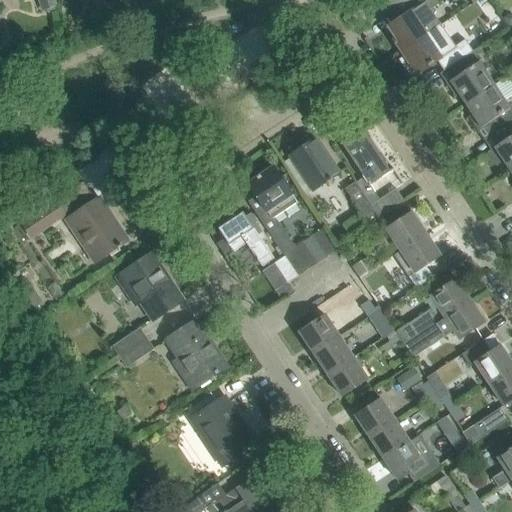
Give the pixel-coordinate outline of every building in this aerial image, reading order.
[(54,0),(36,0),(41,11),(57,5),(54,0)] [(396,44),(400,51),(431,31),(441,24),(431,10),(439,5),(439,4),(436,0),(406,0),(409,11),(391,16),(393,23),(385,28),(393,39),(391,40),(394,45),(396,44)] [(508,28),(500,16),(453,47),(462,59),(473,52),(508,28)] [(439,43),(431,31),(400,51),(417,75),(451,52),(444,40),(439,43)] [(495,85),(473,52),(462,59),(451,67),(457,77),(446,84),(455,97),(459,95),(465,105),(495,85)] [(511,121),(511,109),(495,85),(465,105),(472,115),(468,117),(477,131),(488,123),(495,133),(511,121)] [(503,162),(509,171),(511,169),(511,121),(495,133),(501,143),(488,152),(487,158),(491,165),(497,166),(503,162)] [(392,169),(367,131),(368,131),(367,129),(343,146),(369,186),(394,169),(393,168),(392,169)] [(339,174),(316,140),(291,156),(314,190),(339,174)] [(297,203),(274,168),(261,177),(260,175),(257,177),(257,179),(249,185),(272,219),(297,203)] [(368,225),(379,218),(371,205),(361,191),(356,182),(345,189),(368,225)] [(84,183),(65,195),(22,224),(31,237),(64,215),(95,263),(118,248),(119,249),(122,246),(121,245),(128,241),(99,198),(96,201),(84,183)] [(396,189),(379,200),(369,186),(361,191),(371,205),(379,218),(404,201),(396,189)] [(262,267),(274,259),(252,226),(257,223),(251,214),(246,217),(243,212),(218,229),(233,252),(247,244),(262,267)] [(386,230),(401,251),(426,234),(412,213),(386,230)] [(268,232),(284,255),(295,247),(280,224),(268,232)] [(314,235),(328,257),(338,250),(324,228),(314,235)] [(441,256),(426,234),(401,251),(415,273),(441,256)] [(304,242),(318,263),(328,257),(314,235),(304,242)] [(294,249),(308,270),(318,263),(304,242),(294,249)] [(308,270),(294,249),(284,255),(285,257),(298,277),(308,270)] [(154,320),(182,301),(151,254),(123,273),(154,320)] [(288,283),(298,277),(285,257),(275,263),(288,283)] [(360,279),(368,273),(361,261),(352,267),(360,279)] [(368,273),(360,279),(368,290),(376,284),(368,273)] [(395,330),(393,331),(402,344),(403,346),(471,301),(456,279),(431,296),(439,309),(436,310),(434,307),(396,332),(395,330)] [(356,281),(347,287),(368,318),(376,312),(356,281)] [(413,360),(455,333),(459,339),(485,322),(471,301),(403,346),(413,360)] [(380,309),(376,312),(368,318),(369,318),(373,316),(386,336),(393,331),(395,330),(380,309)] [(325,315),(299,332),(313,354),(339,337),(325,315)] [(198,386),(226,368),(195,321),(167,340),(198,386)] [(119,357),(147,338),(140,328),(112,347),(119,357)] [(395,348),(402,344),(393,331),(386,336),(395,348)] [(313,354),(327,375),(353,358),(339,337),(313,354)] [(147,338),(119,357),(127,368),(155,350),(147,338)] [(483,341),(461,355),(469,367),(475,363),(489,384),(511,368),(511,362),(501,346),(491,352),(483,341)] [(353,358),(327,375),(342,396),(368,379),(353,358)] [(511,368),(489,384),(504,406),(511,400),(511,368)] [(421,403),(428,399),(435,394),(427,382),(422,385),(421,382),(411,389),(421,403)] [(435,410),(442,405),(439,400),(435,394),(428,399),(435,410)] [(447,395),(439,400),(442,405),(447,412),(455,407),(447,395)] [(222,466),(256,444),(225,397),(191,420),(222,466)] [(369,438),(395,421),(381,399),(355,416),(369,438)] [(447,412),(455,424),(462,418),(455,407),(447,412)] [(473,426),(481,438),(508,420),(500,409),(473,426)] [(445,418),(437,423),(446,436),(454,431),(445,418)] [(409,442),(395,421),(369,438),(384,459),(409,442)] [(398,480),(408,474),(414,483),(440,465),(434,455),(423,462),(409,442),(384,459),(398,480)] [(133,446),(119,453),(126,467),(134,463),(137,454),(133,446)] [(499,490),(511,480),(511,448),(498,458),(506,470),(492,479),(499,490)] [(437,481),(458,511),(465,507),(445,476),(437,481)] [(212,505),(216,511),(272,511),(250,479),(212,505)] [(463,495),(469,504),(472,508),(479,503),(471,490),(463,495)] [(206,511),(200,502),(184,511),(206,511)] [(485,511),(479,503),(472,508),(474,511),(485,511)]
